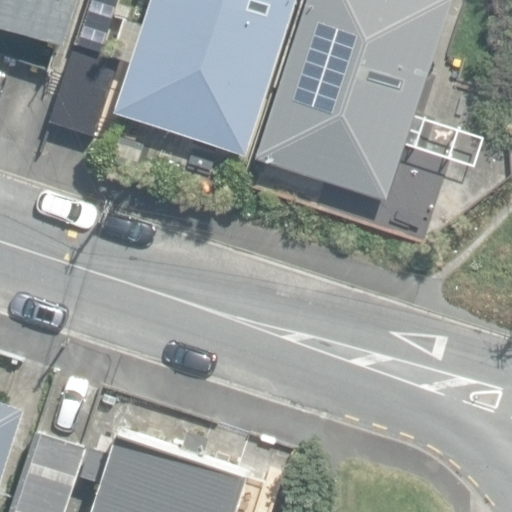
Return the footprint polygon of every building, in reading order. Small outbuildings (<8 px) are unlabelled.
[(12,25),(68,43),(82,0),(0,0),(0,26),(11,30),(12,25)] [(156,0),(120,111),(249,154),(300,0),(156,0)] [(312,0),(261,157),(390,200),(456,0),(312,0)] [(54,120),(99,135),(123,59),(79,44),(54,120)] [(0,496),(28,406),(0,397),(0,496)] [(96,511),(243,511),(259,467),(205,449),(211,433),(189,426),(184,442),(127,422),(118,449),(97,442),(87,473),(107,479),(96,511)] [(12,511),(66,511),(89,447),(41,431),(12,511)]
